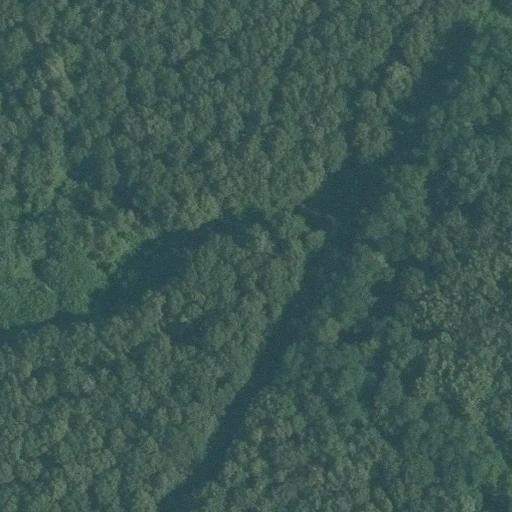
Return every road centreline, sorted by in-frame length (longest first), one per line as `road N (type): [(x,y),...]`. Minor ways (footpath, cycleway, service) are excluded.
road 1 (track): [(184,511),(470,62),(507,41)]
road 2 (track): [(458,511),(264,385)]
